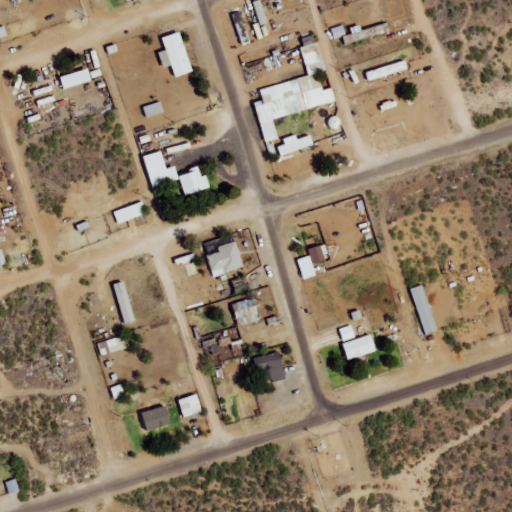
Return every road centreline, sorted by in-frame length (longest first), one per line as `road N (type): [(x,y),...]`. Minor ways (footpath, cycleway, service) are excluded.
road 1 (residential): [(511,359),(38,511)]
road 2 (residential): [(322,421),(192,0)]
road 3 (residential): [(258,213),(0,296)]
road 4 (residential): [(511,129),(258,213)]
road 5 (residential): [(0,73),(222,0)]
